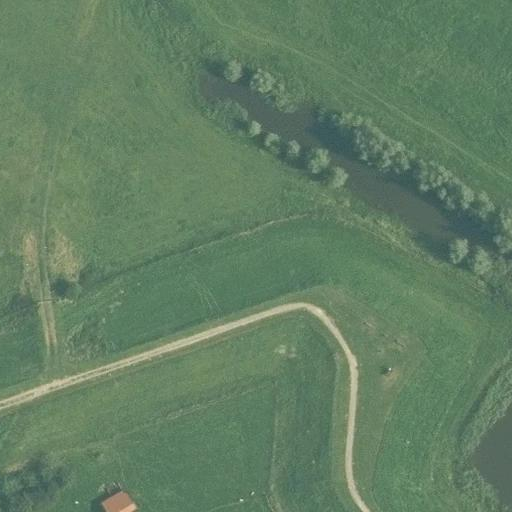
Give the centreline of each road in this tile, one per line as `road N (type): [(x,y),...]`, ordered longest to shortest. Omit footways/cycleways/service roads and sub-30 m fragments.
road 1 (track): [(0,406),(304,306),(331,327),(350,359),(348,481),(363,511)]
road 2 (track): [(0,455),(38,393),(49,331),(39,161),(61,54),(84,0)]
